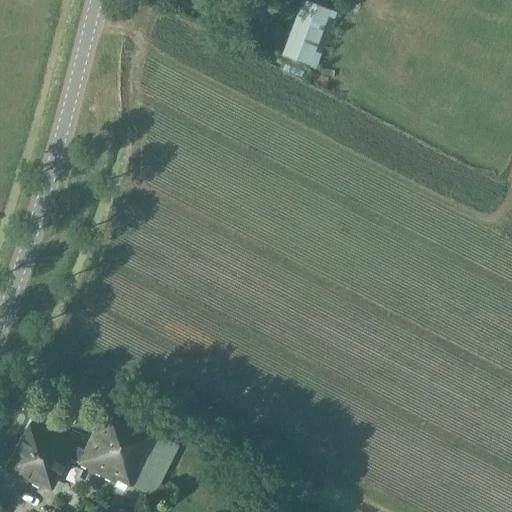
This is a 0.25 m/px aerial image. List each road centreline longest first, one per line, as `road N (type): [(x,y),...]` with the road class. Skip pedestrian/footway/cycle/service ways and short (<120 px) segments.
road 1 (track): [(406,511),(146,367),(77,359),(67,343),(140,146),(131,87),(139,27),(93,19)]
road 2 (tertiary): [(0,325),(97,0)]
